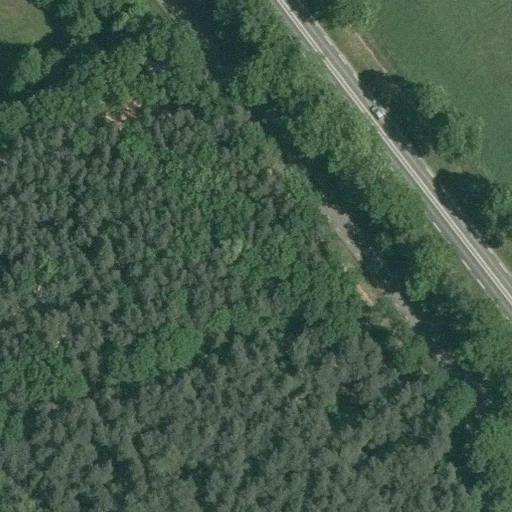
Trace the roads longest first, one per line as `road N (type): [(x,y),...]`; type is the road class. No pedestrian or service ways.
road 1 (unclassified): [(511,443),(167,0)]
road 2 (secondary): [(511,300),(278,0)]
road 3 (track): [(196,36),(0,136)]
